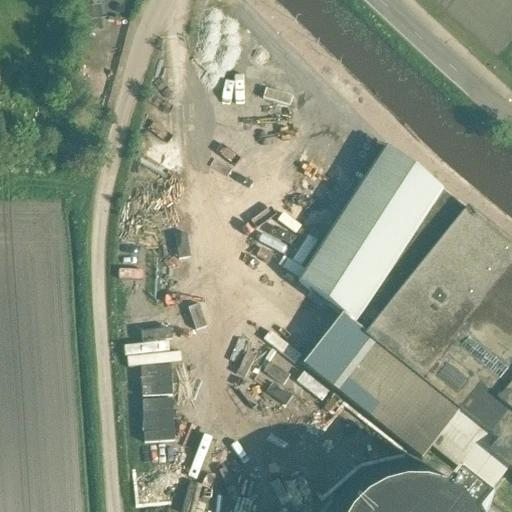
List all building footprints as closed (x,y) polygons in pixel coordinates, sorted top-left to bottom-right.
[(101,22),(99,9),(83,11),(85,24),(101,22)] [(267,137),(240,161),(249,171),(276,147),(267,137)] [(511,250),(386,151),(300,286),(343,318),(301,368),(421,463),(431,451),(489,496),(508,472),(511,475),(511,250)] [(138,187),(160,202),(172,184),(151,170),(138,187)] [(487,511),(489,510),(456,484),(444,499),(424,494),(404,494),(384,499),(364,510),(362,511),(487,511)]
